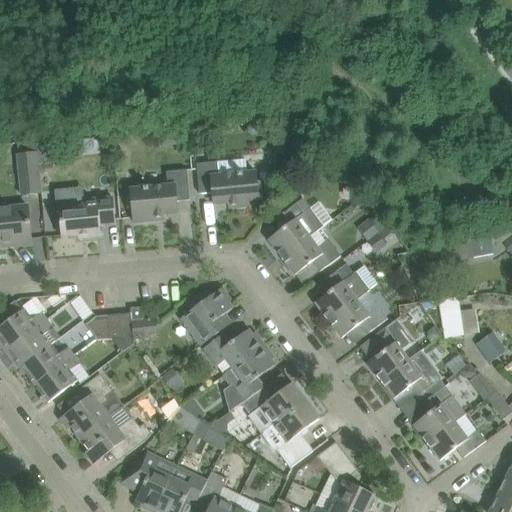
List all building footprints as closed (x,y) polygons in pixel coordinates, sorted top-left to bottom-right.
[(208,147),(206,125),(189,126),(191,148),(208,147)] [(187,129),(173,130),(175,146),(188,145),(187,129)] [(37,141),(40,170),(54,169),(51,140),(37,141)] [(39,170),(40,170),(37,141),(16,143),(21,195),(41,193),(39,170)] [(323,177),(335,162),(319,150),(307,164),(323,177)] [(245,159),(217,162),(197,164),(197,175),(199,194),(212,193),(214,205),(240,203),(241,208),(259,206),(257,186),(256,172),(247,173),(245,159)] [(190,201),(188,181),(187,170),(166,172),(168,185),(130,189),(134,223),(152,222),(151,216),(178,214),(177,202),(190,201)] [(286,191),(276,204),(281,210),(293,200),(286,191)] [(59,207),(60,212),(56,212),(57,222),(60,221),(62,238),(87,235),(87,239),(100,237),(99,225),(115,224),(113,204),(112,198),(84,200),(85,205),(59,207)] [(281,258),(320,229),(324,226),(304,199),(278,218),(285,228),(268,240),(281,258)] [(32,244),(30,224),(28,206),(0,209),(0,242),(12,242),(13,246),(32,244)] [(378,232),(379,231),(371,221),(371,222),(369,219),(358,228),(368,242),(379,233),(378,232)] [(320,229),(281,258),(295,276),(312,263),(319,273),(341,257),(320,229)] [(442,250),(444,263),(492,255),(489,237),(451,244),(452,248),(442,250)] [(315,303),(328,321),(356,300),(358,300),(370,291),(356,273),(354,274),(347,264),(325,280),(332,290),(315,303)] [(192,311),(182,318),(192,333),(202,346),(221,331),(232,323),(225,314),(232,309),(229,304),(232,302),(221,289),(206,300),(205,301),(200,294),(186,304),(192,311)] [(80,297),(72,304),(81,316),(89,309),(80,297)] [(356,300),(328,321),(341,339),(359,326),(366,336),(388,319),(381,310),(371,317),(358,300),(356,300)] [(0,345),(5,352),(47,321),(41,313),(32,320),(24,310),(23,311),(15,301),(0,313),(7,323),(0,327),(0,345)] [(131,314),(132,321),(143,319),(142,308),(130,309),(131,314)] [(441,315),(445,338),(479,334),(475,311),(460,313),(460,312),(441,315)] [(121,334),(109,335),(102,335),(97,339),(98,341),(121,340),(128,350),(134,345),(134,340),(133,340),(132,321),(131,314),(119,315),(121,334)] [(107,316),(109,335),(121,334),(119,315),(107,316)] [(86,325),(97,339),(102,335),(109,335),(107,316),(97,317),(86,325)] [(133,340),(134,340),(156,338),(155,320),(143,321),(143,319),(132,321),(133,340)] [(367,364),(381,382),(410,360),(402,350),(413,342),(396,320),(374,337),(385,351),(367,364)] [(53,328),(47,321),(5,352),(13,363),(16,361),(21,368),(51,346),(44,336),(53,328)] [(429,332),(428,339),(432,345),(442,338),(435,328),(429,332)] [(216,368),(223,377),(264,346),(254,333),(252,335),(248,330),(230,344),(223,335),(203,350),(216,368)] [(51,346),(21,368),(34,385),(74,356),(68,348),(58,355),(51,346)] [(264,346),(223,377),(243,404),(263,389),(257,379),(274,366),(271,361),(274,359),(264,346)] [(74,356),(34,385),(48,404),(78,381),(70,371),(80,364),(74,356)] [(410,360),(381,382),(394,400),(411,387),(421,400),(443,383),(433,371),(423,378),(410,360)] [(471,365),(460,372),(466,378),(472,380),(478,375),(471,365)] [(172,369),(161,378),(173,394),(184,385),(172,369)] [(71,428),(80,440),(124,407),(100,375),(78,391),(86,401),(60,420),(68,430),(71,428)] [(413,426),(427,443),(466,414),(443,383),(421,400),(431,413),(413,426)] [(262,435),(273,426),(306,402),(292,384),(273,398),(265,387),(263,389),(243,404),(251,415),(249,417),(262,435)] [(487,399),(491,404),(503,420),(511,413),(511,410),(497,391),(487,399)] [(273,426),(287,444),(279,450),(293,467),(316,450),(302,432),(319,420),(306,402),(273,426)] [(171,420),(194,436),(201,422),(182,408),(171,420)] [(228,435),(229,425),(236,420),(231,413),(210,429),(224,438),(228,435)] [(114,414),(80,440),(89,451),(85,454),(93,464),(118,446),(126,456),(145,442),(152,435),(144,425),(130,436),(114,414)] [(466,414),(427,443),(440,461),(457,448),(464,458),(486,442),(479,431),(477,433),(464,416),(466,415),(466,414)] [(208,427),(201,422),(194,436),(188,448),(192,450),(199,436),(203,438),(208,427)] [(155,439),(149,446),(158,450),(162,443),(155,439)] [(317,457),(325,467),(344,452),(336,443),(320,455),(317,457)] [(140,506),(152,511),(155,511),(171,479),(178,466),(149,452),(122,484),(140,492),(136,500),(142,503),(140,506)] [(344,452),(325,467),(331,476),(350,461),(344,452)] [(317,457),(308,464),(316,474),(325,467),(317,457)] [(342,485),(334,501),(356,511),(369,511),(377,497),(357,487),(362,477),(350,461),(331,476),(337,483),(342,485)] [(171,479),(155,511),(179,511),(186,499),(196,504),(208,481),(178,466),(171,479)] [(227,481),(211,473),(208,481),(196,504),(195,507),(203,511),(232,511),(237,504),(220,495),(227,481)] [(498,495),(511,501),(511,477),(508,475),(498,495)] [(511,511),(511,501),(498,495),(489,511),(511,511)] [(315,511),(356,511),(334,501),(328,511),(318,507),(315,511)]
